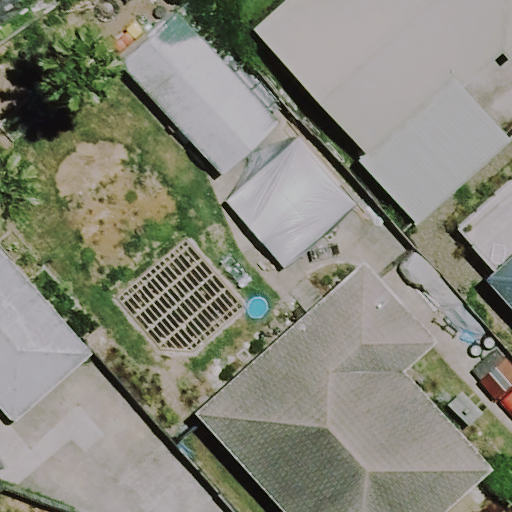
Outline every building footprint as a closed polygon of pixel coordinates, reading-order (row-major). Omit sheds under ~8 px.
[(511,0),(258,0),(244,13),(357,140),(349,147),(412,217),(507,134),(457,78),(496,43),(502,49),(511,40),(511,0)] [(274,113),(171,3),(113,56),(216,167),(274,113)] [(511,237),(478,268),(511,306),(511,237)] [(86,349),(0,247),(0,408),(6,416),(86,349)] [(399,358),(431,330),(357,247),(185,399),(285,511),(428,511),(489,458),(399,358)]
